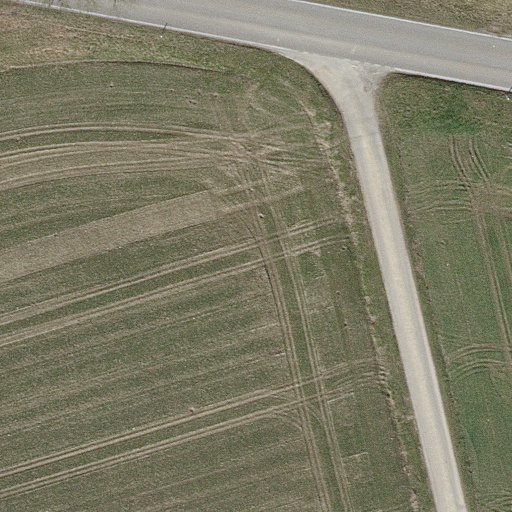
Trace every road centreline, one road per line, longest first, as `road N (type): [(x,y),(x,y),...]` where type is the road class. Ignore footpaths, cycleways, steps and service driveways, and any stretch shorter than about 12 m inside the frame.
road 1 (track): [(451,511),(338,30)]
road 2 (tertiary): [(164,0),(511,62)]
